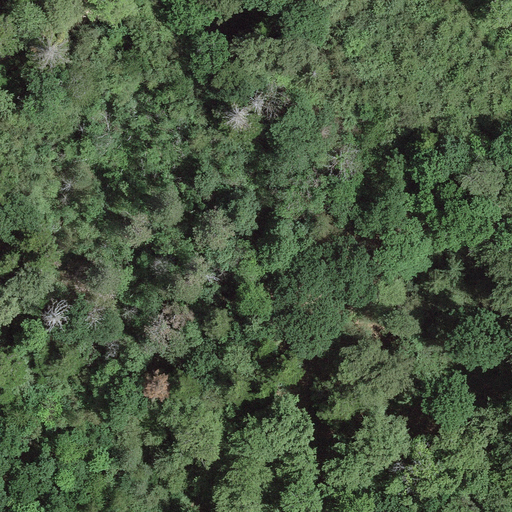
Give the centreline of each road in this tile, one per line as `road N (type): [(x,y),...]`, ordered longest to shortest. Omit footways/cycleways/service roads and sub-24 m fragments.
road 1 (track): [(336,511),(362,486),(452,430),(511,411)]
road 2 (track): [(0,57),(115,0)]
